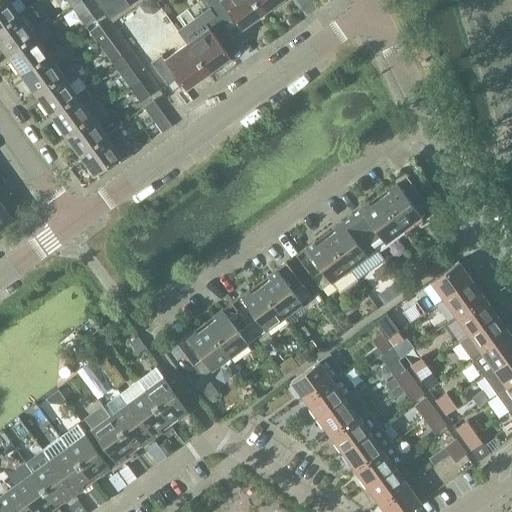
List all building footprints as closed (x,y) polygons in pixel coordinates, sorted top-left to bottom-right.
[(0,0),(0,27),(18,14),(7,0),(0,0)] [(95,0),(102,10),(115,0),(95,0)] [(124,0),(115,0),(102,10),(109,20),(128,6),(124,0)] [(202,0),(208,9),(230,40),(231,39),(222,26),(232,18),(240,29),(262,14),(252,0),(219,0),(220,0),(219,0),(202,0)] [(252,0),(262,14),(281,0),(252,0)] [(177,31),(187,44),(208,73),(230,57),(221,46),(230,40),(208,9),(177,31)] [(0,27),(0,46),(6,54),(33,34),(18,14),(0,27)] [(89,31),(100,46),(109,39),(99,24),(89,31)] [(6,54),(20,74),(47,54),(40,45),(53,36),(46,26),(34,35),(33,34),(6,54)] [(100,46),(114,67),(124,60),(109,39),(100,46)] [(168,50),(150,63),(167,85),(177,77),(186,89),(208,73),(187,44),(172,55),(168,50)] [(20,74),(35,94),(62,75),(55,65),(67,56),(60,46),(48,55),(47,54),(20,74)] [(114,67),(129,87),(139,80),(124,60),(114,67)] [(35,94),(49,115),(77,94),(69,83),(84,72),(77,63),(62,75),(35,94)] [(139,80),(129,87),(140,102),(150,96),(139,80)] [(49,115),(64,135),(91,115),(103,107),(95,96),(93,97),(86,88),(77,94),(49,115)] [(153,101),(144,107),(148,114),(163,133),(172,127),(158,107),(153,101)] [(64,135),(79,155),(106,135),(98,125),(110,116),(103,107),(91,115),(64,135)] [(106,135),(79,155),(94,176),(117,159),(121,164),(133,155),(121,138),(127,134),(120,125),(106,135)] [(407,174),(379,195),(404,229),(432,209),(407,174)] [(379,195),(352,215),(377,249),(404,229),(379,195)] [(0,202),(0,226),(11,218),(0,202)] [(352,215),(325,235),(350,269),(377,249),(352,215)] [(350,269),(325,235),(297,255),(322,290),(350,269)] [(433,246),(422,254),(432,267),(443,259),(433,246)] [(420,273),(404,285),(407,290),(432,272),(419,255),(411,261),(420,273)] [(431,282),(444,300),(472,280),(459,261),(431,282)] [(287,262),(259,283),(284,317),(312,297),(287,262)] [(444,300),(457,318),(485,297),(472,280),(444,300)] [(397,281),(387,288),(394,298),(404,291),(397,281)] [(259,283),(232,303),(257,337),(284,317),(259,283)] [(457,318),(469,335),(498,315),(485,297),(457,318)] [(232,303),(205,323),(230,357),(257,337),(232,303)] [(460,342),(472,360),(510,332),(498,315),(469,335),(460,342)] [(347,317),(339,323),(345,331),(353,325),(347,317)] [(230,357),(205,323),(177,343),(185,355),(202,378),(230,357)] [(392,326),(384,332),(389,339),(398,333),(392,326)] [(378,346),(379,347),(389,339),(384,332),(373,340),(378,346)] [(472,360),(485,377),(511,357),(511,334),(510,332),(472,360)] [(403,341),(398,333),(390,340),(395,347),(403,341)] [(389,339),(379,347),(383,354),(384,355),(395,347),(390,340),(389,339)] [(311,341),(305,346),(313,356),(319,352),(311,341)] [(177,343),(170,348),(178,360),(185,355),(177,343)] [(378,346),(366,355),(372,362),(383,354),(379,347),(378,346)] [(292,382),(305,400),(342,373),(329,355),(292,382)] [(511,357),(485,377),(498,395),(511,384),(511,357)] [(412,366),(417,373),(428,365),(423,358),(412,366)] [(111,367),(106,359),(99,365),(117,389),(126,382),(113,366),(111,367)] [(279,366),(278,367),(285,376),(286,376),(294,370),(298,367),(293,360),(286,364),(285,362),(279,366)] [(428,365),(417,373),(423,380),(434,372),(428,365)] [(156,366),(138,379),(147,391),(169,422),(177,416),(179,418),(178,419),(179,420),(189,412),(165,378),(156,366)] [(395,378),(400,385),(412,376),(407,369),(395,378)] [(305,400),(317,418),(355,391),(342,373),(305,400)] [(412,376),(400,385),(412,402),(424,393),(412,376)] [(138,379),(121,392),(129,404),(154,438),(163,431),(163,430),(162,430),(160,428),(169,422),(147,391),(138,379)] [(511,384),(498,395),(510,412),(511,411),(511,384)] [(209,385),(201,392),(209,403),(218,397),(209,385)] [(67,388),(60,393),(66,400),(73,395),(67,388)] [(57,391),(52,395),(54,397),(59,405),(65,400),(58,391),(57,391)] [(317,418),(330,435),(368,408),(355,391),(317,418)] [(121,392),(103,405),(112,416),(134,447),(142,441),(144,444),(143,444),(144,445),(154,438),(129,404),(121,392)] [(438,400),(443,407),(453,400),(448,393),(438,400)] [(461,394),(453,400),(458,408),(467,402),(461,394)] [(415,404),(426,419),(437,412),(426,396),(415,404)] [(453,400),(443,407),(448,415),(458,408),(453,400)] [(103,405),(85,418),(94,430),(118,463),(128,456),(128,455),(127,456),(125,453),(134,447),(112,416),(103,405)] [(330,435),(343,453),(380,426),(368,408),(330,435)] [(437,412),(426,419),(436,433),(447,426),(437,412)] [(355,470),(393,443),(402,437),(390,419),(380,426),(343,453),(355,470)] [(457,428),(468,443),(479,435),(468,420),(457,428)] [(79,424),(61,437),(69,448),(80,462),(91,478),(99,472),(101,475),(102,476),(112,469),(88,435),(79,424)] [(479,435),(468,443),(473,451),(484,443),(479,435)] [(61,437),(44,449),(52,461),(62,475),(74,491),(76,494),(86,487),(85,487),(83,484),(91,478),(80,462),(69,448),(61,437)] [(165,439),(158,444),(159,446),(167,456),(174,451),(165,439)] [(446,448),(451,454),(462,447),(457,440),(446,448)] [(355,470),(368,488),(396,468),(405,461),(393,443),(355,470)] [(159,446),(150,453),(157,463),(167,456),(159,446)] [(462,447),(451,454),(457,463),(468,455),(462,447)] [(451,454),(446,448),(429,460),(434,467),(451,454)] [(44,449),(26,462),(34,473),(45,488),(56,503),(74,491),(62,475),(52,461),(44,449)] [(26,462),(8,474),(17,486),(27,501),(35,511),(50,511),(48,509),(56,503),(45,488),(34,473),(26,462)] [(127,467),(119,472),(128,485),(136,480),(136,479),(127,467)] [(368,488),(381,505),(409,485),(396,468),(368,488)] [(118,475),(111,481),(120,492),(127,486),(118,475)] [(409,485),(381,505),(385,511),(410,511),(422,503),(409,485)] [(17,486),(0,498),(0,499),(9,511),(35,511),(27,501),(17,486)] [(97,486),(88,492),(91,496),(97,504),(97,505),(106,498),(97,486)] [(0,511),(9,511),(0,499),(0,511)] [(86,511),(79,502),(72,508),(75,511),(86,511)]
